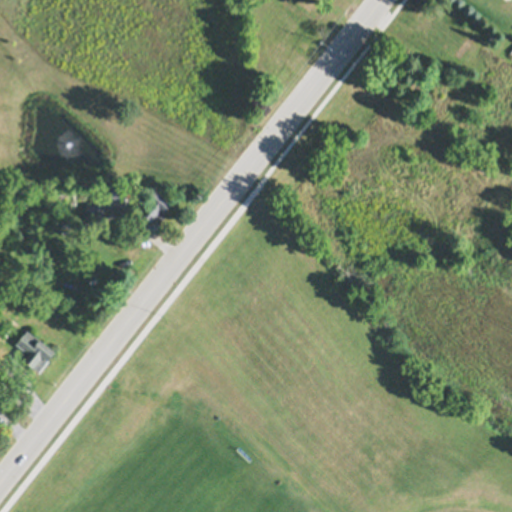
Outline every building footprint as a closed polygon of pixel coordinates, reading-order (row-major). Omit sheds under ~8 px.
[(294,0),(311,12),(320,0),(294,0)] [(415,45),(433,59),(459,23),(441,9),(415,45)] [(257,43),(275,57),(300,26),(282,11),(257,43)] [(273,55),(285,64),(274,77),(264,67),(264,68),(257,62),(263,56),(268,60),(273,55)] [(383,191),(405,186),(401,170),(404,169),(402,162),(378,168),(383,191)] [(415,169),(398,194),(441,225),(459,201),(415,169)] [(126,190),(125,206),(102,205),(103,188),(126,190)] [(135,209),(144,198),(148,201),(157,191),(171,204),(165,213),(167,214),(158,225),(153,219),(150,223),(135,209)] [(457,242),(441,231),(436,238),(407,217),(398,229),(443,262),(457,242)] [(1,333),(5,326),(11,330),(7,337),(1,333)] [(27,331),(55,354),(47,363),(38,374),(23,362),(24,361),(20,358),(25,352),(16,345),(24,335),(27,331)]
